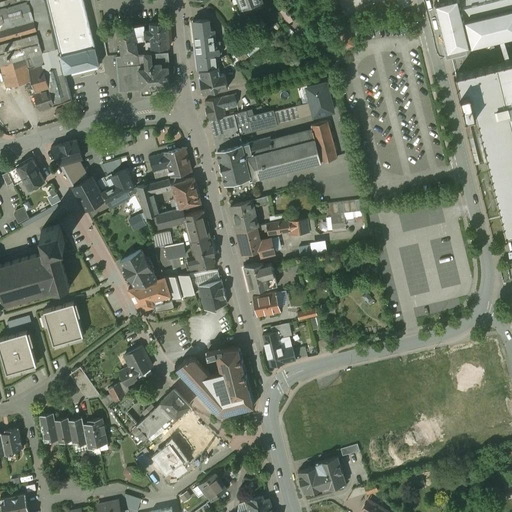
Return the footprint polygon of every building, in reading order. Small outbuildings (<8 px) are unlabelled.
[(3,0),(6,6),(0,7),(0,59),(7,86),(32,79),(36,91),(34,92),(41,109),(72,97),(58,47),(49,6),(47,0),(3,0)] [(58,47),(65,73),(97,65),(80,0),(47,0),(49,6),(58,47)] [(398,0),(386,0),(389,12),(401,9),(398,0)] [(511,0),(438,0),(439,1),(434,2),(444,43),(446,51),(450,51),(451,55),(464,52),(463,47),(471,45),(511,35),(511,34),(511,0)] [(168,18),(150,22),(150,28),(146,28),(145,29),(146,36),(146,41),(151,40),(152,47),(170,45),(168,18)] [(209,18),(193,20),(196,42),(216,39),(214,29),(210,29),(209,18)] [(145,23),(133,26),(136,38),(146,36),(145,29),(146,28),(145,23)] [(133,26),(117,29),(122,54),(135,53),(133,39),(136,38),(133,26)] [(350,28),(342,30),(345,47),(354,45),(350,28)] [(216,39),(196,42),(199,69),(219,65),(217,53),(219,53),(222,52),(221,42),(216,43),(216,39)] [(243,46),(233,53),(240,62),(250,55),(243,46)] [(171,85),(168,51),(145,53),(146,63),(139,64),(139,53),(122,54),(117,55),(120,90),(142,88),(142,94),(152,93),(151,87),(171,85)] [(228,53),(220,56),(225,65),(234,62),(228,53)] [(511,58),(456,73),(466,113),(476,111),(506,232),(511,230),(511,58)] [(219,65),(199,69),(201,76),(200,76),(204,92),(228,87),(225,72),(221,73),(219,65)] [(328,79),(305,85),(309,102),(313,116),(335,111),(328,79)] [(235,94),(222,97),(224,106),(237,104),(235,94)] [(221,96),(205,100),(207,106),(209,114),(210,119),(226,115),(224,106),(222,97),(221,97),(221,96)] [(247,110),(236,112),(226,115),(210,119),(217,149),(242,143),(240,134),(278,125),(277,123),(312,115),(313,116),(309,102),(274,110),(274,109),(248,115),(247,110)] [(328,120),(311,124),(313,130),(321,161),(336,157),(337,157),(337,156),(328,120)] [(271,136),(242,144),(250,175),(249,176),(250,178),(250,179),(251,179),(321,161),(313,130),(309,130),(272,140),(271,136)] [(77,138),(52,145),(62,164),(70,161),(83,157),(77,138)] [(242,143),(217,149),(218,150),(220,160),(222,170),(223,170),(225,180),(225,182),(227,181),(226,181),(249,176),(250,175),(242,144),(242,143)] [(186,146),(164,151),(169,166),(171,175),(192,170),(186,146)] [(164,151),(150,156),(154,170),(169,166),(164,151)] [(45,179),(33,157),(32,158),(31,157),(18,164),(19,165),(17,166),(29,188),(45,179)] [(70,161),(62,164),(70,178),(76,176),(70,161)] [(118,183),(102,191),(105,198),(107,201),(129,189),(137,185),(130,167),(126,169),(125,167),(113,174),(118,183)] [(20,181),(14,168),(8,171),(9,171),(13,182),(14,184),(20,181)] [(13,182),(9,171),(8,171),(3,174),(8,184),(13,182)] [(93,175),(73,185),(86,208),(105,198),(102,191),(93,175)] [(195,176),(174,182),(176,189),(173,190),(175,198),(178,197),(181,206),(201,201),(195,176)] [(169,177),(151,181),(153,192),(154,192),(172,187),(169,177)] [(151,181),(137,185),(146,215),(157,213),(167,210),(166,206),(158,208),(154,192),(153,192),(151,181)] [(49,189),(55,203),(63,200),(57,186),(49,189)] [(270,194),(252,198),(253,203),(258,203),(259,204),(272,201),(270,194)] [(252,198),(231,204),(236,225),(257,220),(253,203),(252,198)] [(361,198),(326,202),(327,213),(363,209),(361,198)] [(27,204),(16,209),(23,225),(34,220),(27,204)] [(167,210),(157,213),(161,226),(182,220),(178,207),(167,210)] [(203,209),(184,214),(189,232),(185,233),(187,240),(199,237),(199,238),(210,235),(203,209)] [(283,213),(270,215),(271,222),(284,220),(283,213)] [(271,222),(267,223),(267,227),(268,233),(290,229),(290,233),(309,230),(307,217),(284,220),(271,222)] [(60,224),(41,229),(47,248),(58,244),(65,242),(60,224)] [(257,225),(237,230),(243,254),(259,250),(261,255),(276,252),(272,236),(260,239),(257,225)] [(199,238),(190,241),(194,258),(189,259),(191,268),(197,267),(197,268),(217,262),(210,235),(199,238)] [(328,237),(313,239),(314,252),(330,249),(328,237)] [(311,243),(299,245),(301,255),(313,253),(311,243)] [(47,248),(41,249),(42,251),(24,256),(22,249),(15,251),(17,259),(0,263),(0,306),(2,306),(2,303),(53,289),(53,291),(70,286),(58,244),(47,248)] [(142,248),(121,259),(135,285),(158,278),(155,272),(142,248)] [(286,259),(278,261),(280,270),(288,269),(286,259)] [(259,262),(245,264),(252,290),(277,284),(272,262),(264,264),(265,267),(261,268),(259,262)] [(162,269),(155,272),(158,278),(164,276),(162,269)] [(218,269),(190,273),(194,286),(199,285),(199,284),(221,279),(218,269)] [(190,273),(164,276),(171,298),(172,298),(196,292),(194,286),(190,273)] [(135,285),(129,288),(138,304),(144,302),(145,307),(153,304),(171,299),(171,298),(164,276),(158,278),(135,285)] [(221,279),(199,284),(199,285),(205,308),(217,307),(216,305),(228,302),(222,278),(221,279)] [(286,290),(253,296),(258,314),(281,310),(277,297),(287,295),(286,290)] [(171,299),(153,304),(155,311),(175,308),(172,298),(171,298),(171,299)] [(75,299),(45,308),(55,342),(85,333),(75,299)] [(316,307),(298,311),(299,319),(318,315),(316,307)] [(12,326),(28,321),(26,315),(11,319),(12,326)] [(287,322),(271,326),(272,331),(273,331),(278,330),(278,332),(287,330),(289,329),(287,322)] [(29,328),(0,336),(0,340),(8,371),(38,362),(29,328)] [(287,330),(278,332),(278,330),(273,331),(272,331),(263,334),(270,365),(296,359),(295,355),(296,354),(296,353),(295,354),(295,353),(293,346),(290,346),(287,330)] [(476,434),(511,427),(511,392),(508,374),(499,376),(495,357),(508,355),(504,337),(478,342),(482,363),(455,369),(461,398),(468,397),(476,434)] [(142,345),(124,354),(130,365),(135,374),(153,365),(142,345)] [(239,346),(215,348),(221,370),(210,373),(195,356),(187,357),(176,367),(177,367),(220,413),(254,405),(239,346)] [(405,358),(407,372),(415,371),(416,379),(419,378),(421,385),(436,382),(434,374),(440,373),(436,352),(405,358)] [(501,365),(508,363),(506,356),(499,357),(501,365)] [(130,365),(120,370),(124,379),(126,383),(127,385),(128,385),(138,379),(135,374),(130,365)] [(81,366),(70,373),(74,379),(85,372),(81,366)] [(85,372),(74,379),(78,385),(89,377),(85,372)] [(89,377),(78,385),(82,390),(93,383),(89,377)] [(119,382),(109,387),(112,393),(116,400),(125,394),(121,386),(119,382)] [(93,383),(82,390),(86,396),(100,393),(93,383)] [(126,383),(121,386),(125,394),(127,393),(130,390),(128,385),(127,385),(126,383)] [(138,423),(128,432),(140,448),(167,427),(177,417),(177,416),(190,404),(174,388),(138,423)] [(112,393),(103,398),(109,405),(116,400),(112,393)] [(116,400),(109,405),(128,432),(138,423),(126,409),(134,401),(127,393),(125,394),(116,400)] [(54,414),(47,415),(47,412),(40,414),(42,428),(41,428),(42,432),(43,432),(45,441),(58,438),(59,442),(59,441),(54,414)] [(68,416),(55,418),(54,413),(54,414),(59,441),(72,439),(73,445),(74,445),(68,416)] [(82,418),(76,420),(76,417),(69,419),(69,416),(68,416),(74,445),(87,442),(88,448),(88,447),(82,418)] [(103,416),(93,418),(94,420),(84,422),(83,418),(82,418),(88,447),(100,445),(99,443),(108,442),(103,416)] [(19,426),(9,428),(9,430),(2,432),(2,431),(1,431),(6,453),(16,451),(15,449),(23,447),(19,426)] [(171,441),(153,455),(167,472),(174,467),(182,460),(184,459),(183,457),(185,456),(182,451),(184,450),(180,445),(178,446),(174,441),(173,443),(171,441)] [(358,443),(341,448),(343,454),(360,450),(358,443)] [(143,448),(134,455),(140,465),(150,458),(143,448)] [(338,455),(322,460),(318,461),(317,464),(317,465),(298,471),(305,492),(330,484),(331,486),(346,481),(338,455)] [(182,460),(174,467),(178,473),(187,467),(182,460)] [(215,471),(200,482),(212,498),(227,488),(215,471)] [(422,471),(409,475),(412,486),(425,482),(422,471)] [(30,511),(26,492),(4,496),(5,501),(1,501),(3,511),(30,511)] [(262,495),(252,498),(247,500),(250,510),(250,511),(273,511),(269,498),(264,500),(262,495)] [(390,511),(370,499),(370,498),(362,511),(364,511),(390,511)] [(119,500),(98,504),(99,511),(120,511),(120,509),(121,509),(119,500)] [(207,502),(193,511),(204,511),(211,507),(207,502)]
